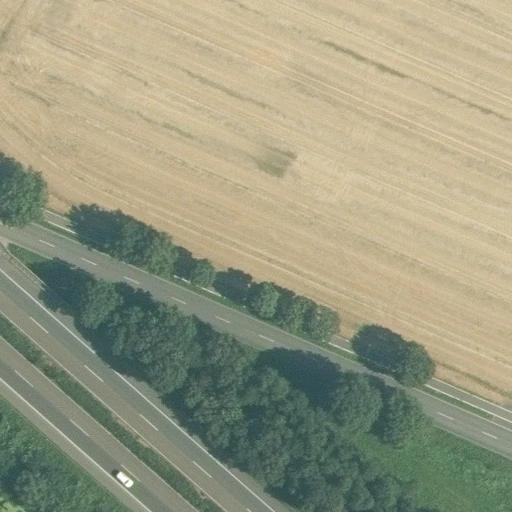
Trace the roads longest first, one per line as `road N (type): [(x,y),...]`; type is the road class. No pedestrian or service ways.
road 1 (secondary): [(511,441),(0,221)]
road 2 (motorway): [(271,511),(0,275)]
road 3 (motorway): [(0,348),(185,511)]
